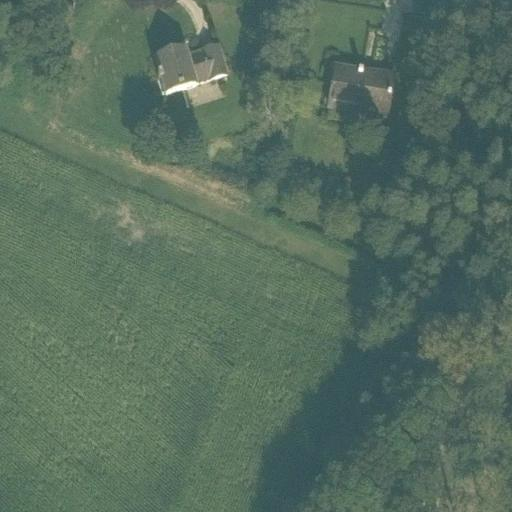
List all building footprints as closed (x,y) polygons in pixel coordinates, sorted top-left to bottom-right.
[(155,62),(167,98),(195,89),(194,85),(208,81),(209,84),(226,78),(218,49),(200,55),(201,57),(187,62),(184,53),(155,62)] [(393,80),(335,70),(329,111),(387,120),(393,80)] [(273,105),(252,105),(252,126),(273,126),(273,105)] [(188,144),(167,135),(159,155),(180,164),(188,144)] [(430,165),(423,197),(436,199),(443,168),(430,165)] [(412,201),(395,196),(391,209),(408,214),(412,201)] [(382,511),(410,511),(420,497),(400,485),(382,511)]
